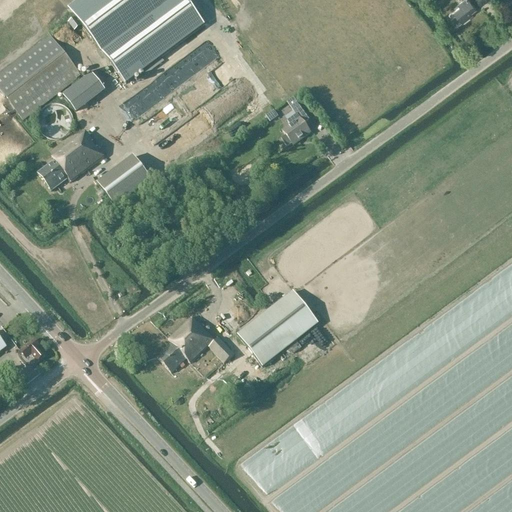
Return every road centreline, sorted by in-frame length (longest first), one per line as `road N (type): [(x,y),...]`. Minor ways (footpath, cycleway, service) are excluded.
road 1 (unclassified): [(81,359),(511,44)]
road 2 (tertiary): [(223,511),(81,359)]
